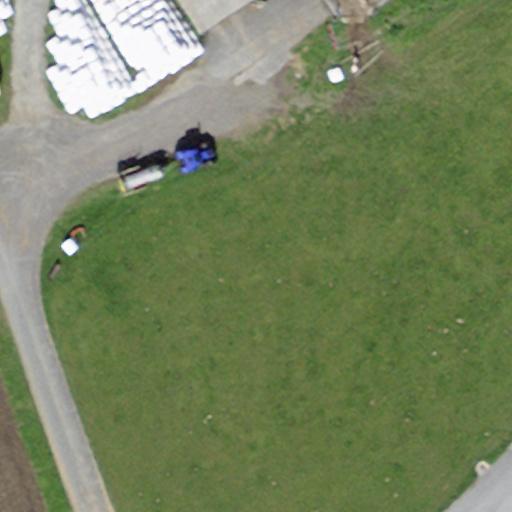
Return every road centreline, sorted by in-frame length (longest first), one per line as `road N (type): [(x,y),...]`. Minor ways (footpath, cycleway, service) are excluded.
road 1 (track): [(0,187),(288,18)]
road 2 (track): [(92,511),(0,275)]
